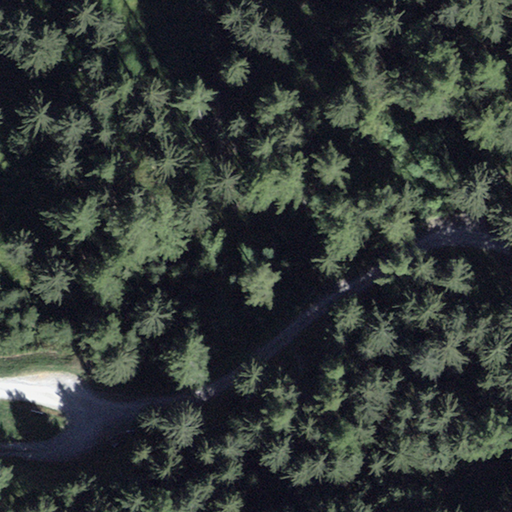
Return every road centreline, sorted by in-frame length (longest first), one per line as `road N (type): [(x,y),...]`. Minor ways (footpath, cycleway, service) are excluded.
road 1 (track): [(90,414),(169,403),(227,381),(318,304),(423,242),(464,233),(511,244)]
road 2 (track): [(0,453),(76,449),(97,424),(77,397),(15,395)]
